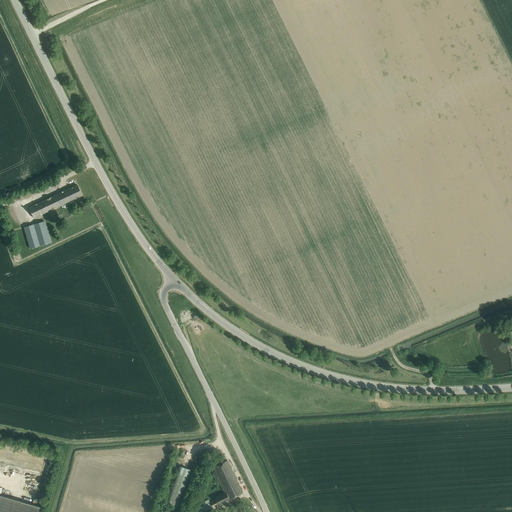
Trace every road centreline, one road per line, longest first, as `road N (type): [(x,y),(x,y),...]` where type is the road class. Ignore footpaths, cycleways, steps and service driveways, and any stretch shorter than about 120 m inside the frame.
road 1 (tertiary): [(511,387),(399,388),(319,372),(246,339),(173,278)]
road 2 (tertiary): [(173,278),(120,209),(14,0)]
road 3 (unclassified): [(266,511),(165,305),(161,294),(173,278)]
